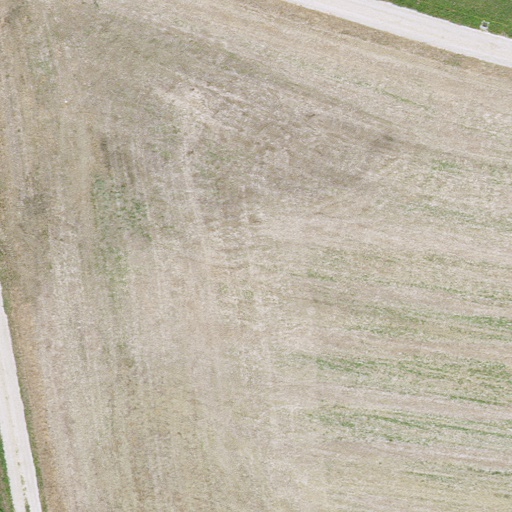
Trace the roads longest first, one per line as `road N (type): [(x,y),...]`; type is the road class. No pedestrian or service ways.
road 1 (track): [(0,293),(31,511)]
road 2 (track): [(339,0),(511,53)]
